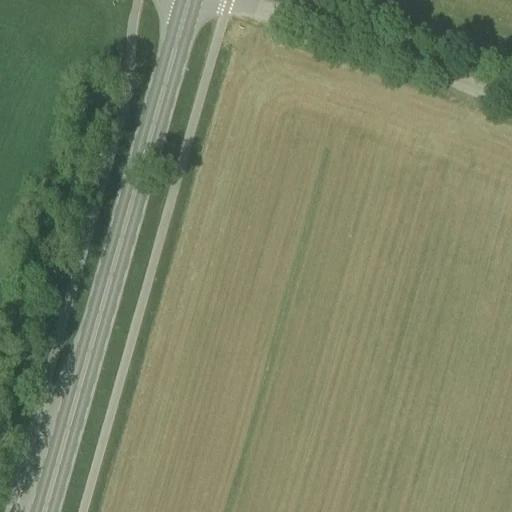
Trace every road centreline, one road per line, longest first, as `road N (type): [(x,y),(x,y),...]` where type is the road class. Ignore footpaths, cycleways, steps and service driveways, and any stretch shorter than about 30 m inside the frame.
road 1 (primary): [(48,511),(193,0)]
road 2 (unclassified): [(511,104),(226,0)]
